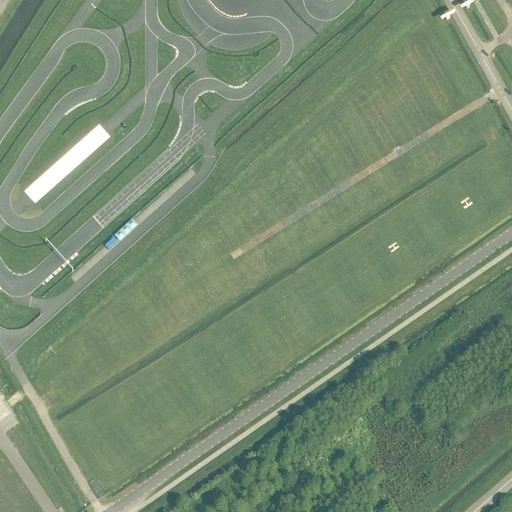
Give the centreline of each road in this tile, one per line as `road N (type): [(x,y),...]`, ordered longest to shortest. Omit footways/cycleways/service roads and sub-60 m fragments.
road 1 (tertiary): [(511,236),(110,511)]
road 2 (unknown): [(0,129),(68,40),(95,41),(112,64),(98,91),(60,110),(5,191),(9,216)]
road 3 (unknown): [(184,131),(175,150),(62,262),(26,282),(0,268)]
road 4 (unknown): [(9,216),(23,226),(38,223),(139,132),(151,102)]
road 5 (unknown): [(9,216),(151,102)]
road 6 (unknown): [(249,93),(284,57),(285,44),(265,28),(213,26),(192,0)]
